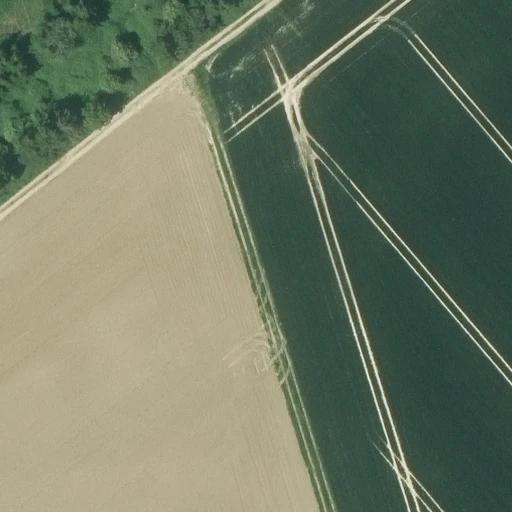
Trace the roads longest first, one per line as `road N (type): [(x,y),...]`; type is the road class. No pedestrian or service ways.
road 1 (track): [(195,84),(329,511)]
road 2 (track): [(303,0),(0,235)]
